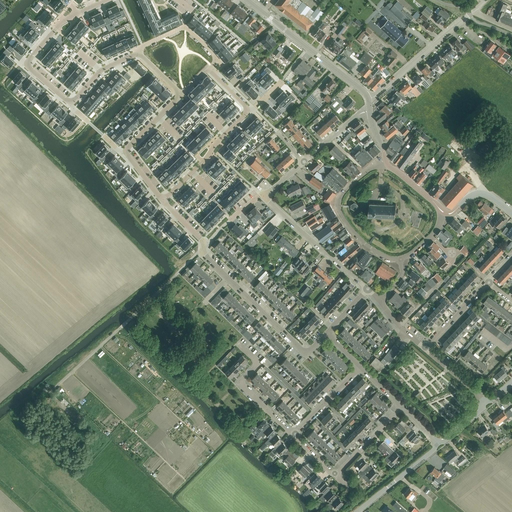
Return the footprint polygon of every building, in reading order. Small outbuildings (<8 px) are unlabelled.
[(59,0),(53,8),(58,12),(59,12),(66,4),(62,1),(63,0),(59,0)] [(138,0),(141,4),(144,11),(146,16),(149,23),(150,25),(150,26),(153,31),(154,33),(155,35),(161,32),(161,33),(162,32),(166,30),(176,25),(182,23),(181,21),(180,18),(178,13),(175,14),(160,21),(150,0),(138,0)] [(229,0),(226,0),(222,6),(226,9),(226,10),(233,2),(229,0)] [(317,20),(323,13),(317,8),(314,12),(310,9),(310,8),(303,2),(302,3),(298,0),(278,0),(274,5),(306,30),(316,18),(317,20)] [(495,16),(497,17),(496,20),(501,22),(511,26),(511,13),(511,14),(511,11),(506,9),(508,6),(501,3),(498,10),(500,10),(499,13),(496,12),(495,16)] [(117,5),(112,7),(117,19),(122,17),(126,16),(123,10),(120,11),(117,5)] [(411,21),(401,11),(394,5),(389,10),(406,26),(411,21)] [(231,13),(236,17),(242,9),(237,6),(231,13)] [(112,7),(106,9),(110,16),(106,18),(109,23),(113,22),(112,21),(117,19),(112,7)] [(428,18),(431,14),(425,8),(422,11),(421,12),(422,13),(423,14),(428,18)] [(242,9),(236,17),(240,21),(246,13),(242,9)] [(401,11),(411,21),(413,19),(403,9),(401,11)] [(434,19),(439,24),(443,20),(444,21),(449,16),(444,11),(444,12),(441,9),(437,15),(434,19)] [(39,18),(36,21),(41,25),(44,23),(47,26),(47,25),(54,17),(49,12),(49,13),(42,21),(41,20),(39,18)] [(100,12),(95,15),(100,27),(105,24),(106,25),(109,23),(106,18),(103,19),(100,12)] [(95,15),(90,17),(93,24),(90,25),(91,28),(94,27),(99,25),(100,27),(95,15)] [(193,16),(186,24),(190,28),(198,18),(194,15),(193,16)] [(242,23),(239,26),(246,32),(249,28),(255,33),(255,34),(257,32),(259,33),(264,27),(259,23),(258,25),(254,21),(256,20),(252,16),(247,22),(245,25),(242,23)] [(384,16),(377,25),(395,41),(402,47),(409,39),(402,33),(384,16)] [(198,18),(190,28),(194,31),(202,21),(203,19),(200,17),(198,18)] [(81,20),(77,24),(87,32),(85,31),(89,27),(81,20)] [(216,20),(213,23),(220,29),(221,27),(222,26),(220,24),(216,20)] [(323,31),(322,30),(326,24),(321,20),(317,26),(320,28),(314,35),(317,38),(317,39),(320,41),(326,34),(323,31)] [(29,25),(26,30),(35,38),(39,34),(40,33),(36,31),(35,30),(34,28),(36,26),(31,21),(29,24),(29,25)] [(202,21),(194,31),(197,34),(206,24),(202,21)] [(432,32),(435,28),(429,23),(427,21),(423,26),(428,30),(429,31),(430,30),(432,32)] [(77,24),(74,28),(83,37),(87,32),(77,24)] [(206,24),(197,34),(201,37),(210,27),(209,27),(208,29),(205,26),(206,24)] [(339,36),(345,28),(341,25),(335,33),(339,36)] [(210,27),(201,37),(205,40),(212,32),(213,30),(210,27)] [(366,27),(356,40),(361,44),(363,41),(362,40),(366,35),(368,36),(372,31),(366,27)] [(74,28),(70,32),(78,39),(82,36),(83,37),(74,28)] [(21,33),(18,36),(23,40),(25,38),(27,39),(30,42),(31,43),(32,43),(35,38),(26,30),(22,34),(21,33)] [(70,32),(66,37),(74,44),(78,39),(70,32)] [(133,33),(129,35),(134,46),(137,44),(138,44),(134,35),(133,33)] [(269,50),(276,43),(270,37),(271,37),(269,34),(261,41),(269,50)] [(125,36),(124,36),(130,47),(134,46),(129,35),(125,37),(125,36)] [(218,35),(208,43),(211,47),(221,39),(218,35)] [(124,36),(121,38),(126,48),(129,47),(130,48),(130,47),(124,36)] [(121,38),(117,40),(122,50),(126,48),(121,38),(120,38),(121,38)] [(221,39),(211,47),(214,51),(222,45),(224,42),(222,44),(220,40),(221,39)] [(340,44),(343,41),(340,39),(338,42),(333,39),(327,47),(331,50),(333,52),(333,51),(337,54),(343,47),(340,44)] [(452,44),(458,51),(461,48),(463,51),(467,48),(470,51),(472,49),(475,47),(467,40),(463,43),(464,44),(462,45),(457,39),(452,44)] [(10,45),(8,48),(13,52),(15,49),(21,54),(22,54),(25,50),(25,49),(26,49),(25,49),(17,42),(16,40),(11,45),(10,45)] [(113,41),(118,52),(122,50),(117,40),(117,42),(114,43),(113,41)] [(486,49),(483,52),(490,58),(493,55),(503,63),(510,55),(499,47),(497,49),(495,48),(497,45),(490,40),(484,48),(486,49)] [(57,41),(54,44),(64,52),(62,51),(65,47),(57,41)] [(113,41),(109,43),(114,54),(118,52),(113,41)] [(109,43),(105,45),(110,55),(114,54),(109,43)] [(54,44),(52,48),(61,55),(64,52),(54,44)] [(105,45),(101,46),(106,57),(110,55),(105,45)] [(222,45),(214,51),(217,55),(225,48),(222,45)] [(445,49),(450,55),(451,53),(454,56),(455,56),(457,54),(450,45),(445,49)] [(227,46),(217,54),(220,58),(231,50),(230,49),(229,51),(226,48),(228,46),(227,46)] [(349,70),(356,62),(349,56),(352,51),(347,47),(340,54),(343,57),(339,62),(349,70)] [(52,48),(49,51),(58,58),(60,55),(61,56),(61,55),(52,48)] [(289,60),(295,52),(290,48),(287,52),(284,50),(281,54),(289,60)] [(3,53),(0,56),(0,59),(1,60),(3,62),(1,63),(5,66),(6,64),(9,67),(10,66),(10,67),(14,63),(13,62),(14,62),(14,61),(8,56),(10,54),(5,49),(3,52),(3,53)] [(278,57),(281,52),(277,49),(273,53),(278,57)] [(449,55),(450,55),(445,49),(440,53),(445,59),(446,58),(449,61),(452,59),(449,55)] [(231,50),(220,58),(224,62),(234,53),(231,50)] [(395,57),(397,54),(392,50),(387,56),(389,57),(384,62),(390,68),(398,60),(395,57)] [(49,51),(46,54),(55,61),(58,58),(49,51)] [(245,52),(242,55),(247,61),(250,58),(245,52)] [(367,65),(372,58),(365,52),(360,59),(367,65)] [(46,54),(43,57),(53,65),(51,63),(53,60),(55,62),(55,61),(46,54)] [(434,59),(438,65),(440,67),(445,63),(443,60),(438,55),(434,59)] [(43,57),(41,61),(50,68),(53,65),(43,57)] [(429,64),(433,69),(432,70),(435,73),(435,72),(437,71),(439,69),(436,66),(438,65),(434,59),(429,64)] [(294,71),(294,72),(294,73),(295,73),(296,73),(296,74),(297,74),(298,74),(298,73),(299,73),(302,76),(305,73),(310,67),(309,67),(308,64),(307,63),(307,64),(302,60),(294,69),(295,69),(294,69),(294,70),(294,71)] [(133,67),(133,68),(141,75),(141,76),(146,70),(143,68),(141,66),(138,63),(137,63),(133,67)] [(234,64),(224,73),(224,74),(227,78),(228,77),(228,78),(234,73),(237,76),(242,72),(239,69),(234,64)] [(78,66),(74,70),(83,77),(86,73),(78,66)] [(366,66),(360,72),(365,77),(371,71),(366,66)] [(425,75),(423,77),(422,76),(422,77),(430,86),(433,83),(429,78),(428,79),(426,76),(428,74),(431,77),(433,75),(435,73),(432,70),(431,71),(426,66),(421,70),(425,75)] [(264,70),(260,74),(261,75),(270,84),(274,80),(269,74),(271,72),(267,67),(264,70)] [(310,67),(305,73),(306,75),(305,77),(304,76),(296,84),(301,89),(304,86),(301,83),(303,80),(310,86),(314,82),(310,79),(316,72),(310,67)] [(363,81),(368,85),(378,73),(380,71),(378,69),(376,71),(372,76),(370,73),(363,81)] [(74,70),(71,74),(79,81),(83,77),(74,70)] [(13,80),(18,84),(16,87),(19,89),(23,84),(20,82),(25,76),(25,75),(21,71),(21,72),(20,71),(13,80)] [(116,72),(111,77),(121,86),(125,80),(116,72)] [(71,74),(67,78),(75,85),(79,81),(71,74)] [(368,85),(374,90),(384,80),(379,75),(378,74),(368,85)] [(416,85),(420,81),(427,88),(430,86),(422,77),(421,78),(417,74),(411,79),(416,85)] [(207,75),(203,79),(212,89),(216,85),(214,83),(207,75)] [(255,78),(253,81),(257,85),(259,83),(265,89),(270,84),(261,75),(257,79),(255,78)] [(111,77),(106,83),(113,89),(116,91),(121,86),(111,77)] [(67,78),(63,82),(72,90),(75,85),(67,78)] [(155,78),(147,86),(151,89),(159,82),(155,78)] [(321,89),(322,90),(321,91),(326,95),(337,83),(331,78),(321,89)] [(203,79),(199,83),(208,92),(212,89),(203,79)] [(103,80),(98,86),(108,94),(112,89),(113,89),(106,83),(103,80)] [(249,85),(244,89),(251,96),(253,99),(254,98),(254,99),(258,95),(257,95),(258,94),(253,88),(255,86),(251,81),(248,84),(249,85)] [(23,85),(19,90),(22,93),(23,92),(27,96),(36,86),(32,82),(31,82),(28,85),(27,86),(26,88),(23,85)] [(159,82),(151,89),(155,93),(163,86),(159,82)] [(404,95),(406,93),(410,90),(417,97),(421,93),(417,89),(417,88),(415,85),(412,87),(408,82),(401,88),(402,89),(400,91),(404,95)] [(199,83),(195,87),(205,96),(209,92),(208,92),(199,83)] [(36,86),(27,96),(28,96),(28,95),(32,99),(31,101),(34,103),(38,98),(36,96),(41,90),(36,86)] [(98,86),(94,92),(103,100),(108,94),(98,86)] [(163,86),(155,93),(159,97),(167,89),(163,86)] [(195,87),(191,91),(201,100),(205,96),(195,87)] [(167,89),(159,97),(163,101),(171,93),(167,89)] [(191,91),(187,95),(191,98),(197,104),(201,100),(191,91)] [(283,91),(279,95),(288,104),(292,100),(292,101),(295,98),(291,94),(288,96),(283,91)] [(300,92),(298,94),(303,99),(308,94),(305,91),(302,94),(300,92)] [(401,98),(402,98),(404,101),(406,98),(403,96),(397,91),(389,100),(394,104),(401,98)] [(94,92),(89,97),(98,105),(99,105),(101,107),(105,102),(103,100),(94,92)] [(304,101),(309,105),(316,112),(321,107),(321,106),(322,104),(315,98),(311,93),(305,99),(306,100),(304,101)] [(39,103),(38,105),(43,109),(42,110),(45,112),(49,107),(47,105),(52,99),(51,98),(52,98),(48,94),(47,95),(47,94),(46,94),(39,103)] [(327,102),(331,98),(327,94),(323,98),(327,102)] [(279,95),(275,99),(280,104),(278,107),(280,109),(282,106),(284,108),(288,104),(279,95)] [(332,103),(330,105),(336,112),(341,107),(343,109),(345,107),(348,110),(355,103),(350,97),(344,103),(338,97),(337,98),(335,96),(330,100),(332,103)] [(84,102),(94,110),(98,105),(89,97),(87,100),(84,102)] [(191,98),(187,102),(194,110),(198,106),(197,104),(191,98)] [(146,100),(141,105),(149,114),(155,109),(146,100)] [(230,100),(226,104),(235,113),(239,109),(230,100)] [(84,102),(79,108),(89,116),(94,110),(84,102)] [(187,102),(183,106),(191,114),(194,110),(187,102)] [(392,112),(393,111),(390,108),(389,109),(384,105),(381,103),(377,107),(380,110),(379,111),(381,112),(374,118),(378,123),(392,112)] [(50,108),(46,113),(49,115),(50,114),(54,118),(63,108),(58,104),(53,110),(50,108)] [(226,104),(222,108),(224,109),(231,117),(235,113),(226,104)] [(141,105),(136,110),(144,119),(149,114),(141,105)] [(264,109),(264,110),(274,120),(278,115),(279,115),(282,112),(277,108),(274,110),(269,105),(268,106),(268,105),(264,109)] [(183,106),(179,110),(187,117),(191,114),(183,106)] [(63,108),(54,118),(56,117),(56,116),(60,120),(58,123),(61,125),(65,121),(62,118),(63,117),(65,116),(67,112),(63,108)] [(224,109),(220,113),(227,121),(231,117),(224,109)] [(136,110),(131,115),(139,124),(144,119),(136,110)] [(179,110),(175,114),(183,121),(184,123),(188,119),(187,117),(179,110)] [(388,121),(394,116),(392,113),(386,118),(388,121)] [(175,114),(171,118),(179,125),(183,121),(175,114)] [(131,115),(125,120),(134,129),(139,124),(131,115)] [(330,119),(335,124),(340,120),(335,115),(330,119)] [(257,117),(254,120),(261,127),(264,124),(257,117)] [(66,122),(62,126),(65,129),(66,128),(71,133),(72,131),(79,123),(79,122),(75,118),(75,119),(74,118),(69,124),(68,124),(66,122)] [(399,129),(403,125),(396,118),(393,121),(395,123),(394,124),(399,129)] [(326,123),(330,128),(335,124),(330,119),(326,123)] [(484,119),(466,143),(467,144),(473,149),(493,126),(484,119)] [(125,120),(120,125),(129,134),(134,129),(125,120)] [(254,120),(251,123),(258,130),(261,127),(254,120)] [(284,125),(288,130),(294,125),(290,120),(284,125)] [(356,122),(351,126),(355,130),(362,125),(359,121),(357,123),(356,122)] [(385,133),(394,126),(393,124),(390,126),(387,121),(380,126),(385,133)] [(251,123),(248,126),(255,133),(258,130),(251,123)] [(321,127),(326,132),(330,128),(326,123),(321,127)] [(120,125),(115,130),(124,139),(129,134),(120,125)] [(294,125),(288,130),(293,135),(299,130),(294,125)] [(356,135),(357,135),(358,136),(361,141),(368,135),(365,131),(366,130),(362,125),(353,132),(356,135)] [(248,126),(244,129),(253,138),(256,134),(255,133),(248,126)] [(394,126),(384,134),(388,139),(398,131),(394,126)] [(206,127),(202,131),(209,139),(213,135),(206,127)] [(321,137),(326,132),(321,127),(316,131),(321,137)] [(405,136),(409,131),(406,127),(401,132),(398,134),(402,138),(404,135),(405,136)] [(200,129),(196,133),(198,135),(205,142),(209,139),(202,131),(200,129)] [(115,130),(110,136),(118,144),(124,139),(115,130)] [(242,130),(239,134),(247,142),(250,139),(242,130)] [(299,130),(293,135),(297,140),(303,135),(299,130)] [(494,130),(475,152),(485,160),(504,138),(494,130)] [(158,131),(154,135),(161,142),(165,139),(158,131)] [(239,134),(236,137),(244,145),(244,144),(246,142),(247,142),(239,134)] [(154,135),(150,139),(157,146),(161,142),(154,135)] [(198,135),(194,138),(201,146),(205,142),(198,135)] [(303,135),(297,140),(301,145),(307,139),(303,135)] [(368,135),(361,141),(364,144),(371,139),(368,135)] [(389,146),(386,151),(392,156),(396,151),(399,147),(400,146),(400,145),(401,145),(403,141),(397,136),(389,145),(389,146)] [(236,137),(233,140),(241,148),(244,145),(236,137)] [(194,138),(190,142),(198,150),(202,146),(201,146),(194,138)] [(266,142),(270,147),(275,142),(271,138),(266,142)] [(150,139),(146,143),(153,150),(157,146),(150,139)] [(307,139),(301,145),(306,150),(311,144),(307,139)] [(408,150),(397,165),(403,170),(422,144),(416,139),(411,146),(408,150)] [(233,140),(229,143),(238,151),(241,148),(233,140)] [(142,146),(149,154),(153,150),(146,143),(146,142),(142,146)] [(190,142),(186,146),(194,154),(198,150),(190,142)] [(275,142),(270,147),(274,152),(275,151),(277,149),(279,147),(275,142)] [(229,143),(226,146),(229,148),(235,154),(238,151),(229,143)] [(104,144),(95,154),(100,159),(99,159),(102,162),(106,158),(104,155),(109,149),(108,149),(109,148),(105,145),(104,144)] [(371,148),(377,154),(380,151),(374,144),(371,148)] [(340,161),(346,156),(335,145),(329,151),(340,161)] [(142,146),(138,150),(145,158),(149,154),(142,146)] [(373,158),(361,146),(352,155),(362,166),(367,161),(368,162),(373,158)] [(396,151),(392,156),(389,159),(393,162),(399,153),(398,152),(401,148),(399,147),(396,151)] [(399,153),(393,162),(397,165),(408,150),(404,147),(399,153)] [(229,148),(226,152),(234,160),(235,160),(233,158),(236,155),(235,154),(229,148)] [(373,158),(377,154),(371,148),(367,151),(373,158)] [(184,149),(180,153),(189,162),(193,158),(184,149)] [(226,152),(223,155),(231,163),(234,160),(226,152)] [(180,153),(176,157),(178,158),(185,166),(189,162),(180,153)] [(285,159),(289,164),(294,160),(289,154),(285,159)] [(107,158),(105,161),(107,163),(105,165),(110,170),(112,168),(111,168),(119,160),(115,156),(114,156),(109,161),(107,158)] [(437,164),(444,170),(451,161),(444,156),(437,164)] [(249,165),(257,173),(258,174),(258,173),(259,174),(260,173),(265,178),(270,173),(260,163),(261,161),(256,157),(249,165)] [(178,158),(174,162),(182,170),(185,166),(178,158)] [(214,163),(222,171),(223,172),(227,168),(226,167),(218,159),(214,163)] [(280,162),(285,168),(289,164),(285,159),(280,162)] [(119,160),(111,168),(112,168),(116,172),(114,174),(116,177),(117,176),(119,174),(121,172),(118,170),(124,164),(119,160)] [(314,173),(321,166),(316,161),(309,167),(314,173)] [(174,162),(170,166),(178,173),(182,170),(174,162)] [(280,172),(285,168),(280,162),(276,167),(280,172)] [(344,169),(353,177),(359,171),(350,162),(344,169)] [(214,163),(211,167),(218,174),(222,171),(214,163)] [(169,164),(165,169),(173,177),(174,177),(178,174),(178,173),(170,166),(169,164)] [(433,174),(436,170),(429,164),(426,168),(433,174)] [(413,179),(418,173),(415,170),(417,167),(415,165),(412,168),(413,169),(408,174),(413,179)] [(211,167),(207,171),(216,180),(220,176),(218,174),(211,167),(210,167),(211,167)] [(165,169),(162,173),(169,180),(173,177),(165,169)] [(337,183),(337,184),(342,188),(347,182),(333,169),(327,174),(337,183)] [(425,170),(415,181),(420,185),(427,176),(427,175),(429,173),(425,170)] [(428,192),(437,199),(445,189),(440,184),(448,173),(444,170),(436,180),(437,181),(428,192)] [(119,174),(117,176),(119,179),(118,181),(122,185),(131,175),(127,171),(122,176),(119,174)] [(160,171),(156,175),(165,184),(169,180),(162,173),(160,171)] [(317,172),(314,176),(322,181),(323,179),(325,177),(317,172)] [(452,209),(465,194),(473,185),(460,174),(457,178),(459,180),(442,200),(452,209)] [(131,175),(122,185),(127,189),(128,187),(131,190),(133,188),(131,185),(136,180),(131,175)] [(322,181),(321,182),(326,186),(328,184),(331,186),(338,192),(342,188),(337,184),(336,183),(327,175),(325,177),(323,179),(322,181)] [(326,186),(321,182),(313,176),(309,181),(320,189),(320,188),(322,185),(325,187),(325,188),(326,186)] [(240,180),(237,183),(245,192),(249,189),(240,180)] [(237,183),(234,186),(236,188),(242,195),(245,192),(237,183)] [(304,195),(308,193),(309,194),(312,192),(306,186),(305,187),(305,186),(301,188),(299,183),(287,190),(290,196),(302,190),(304,195)] [(140,186),(130,196),(135,201),(137,204),(142,199),(139,197),(145,191),(144,190),(145,190),(141,186),(141,187),(140,186)] [(190,187),(187,190),(195,198),(198,195),(190,187)] [(236,188),(232,191),(239,198),(242,195),(236,188)] [(323,201),(328,204),(336,194),(329,189),(323,196),(326,198),(323,201)] [(187,190),(184,193),(192,201),(195,198),(187,190)] [(231,190),(228,192),(228,193),(236,201),(239,198),(232,191),(231,190)] [(184,193),(181,196),(189,204),(188,203),(190,200),(192,201),(184,193)] [(228,193),(225,196),(233,204),(236,201),(228,193)] [(181,196),(178,199),(186,208),(189,204),(181,196)] [(225,196),(223,198),(224,200),(231,207),(233,204),(225,196)] [(140,202),(136,207),(139,210),(141,207),(145,211),(153,204),(148,199),(143,205),(140,202)] [(224,200),(221,203),(227,210),(231,207),(224,200)] [(294,213),(306,207),(303,200),(291,206),(294,213)] [(486,215),(488,212),(491,214),(494,210),(485,203),(484,204),(480,201),(477,205),(481,208),(479,209),(486,215)] [(368,217),(368,218),(369,218),(369,217),(371,217),(371,218),(372,218),(372,217),(375,218),(375,219),(376,219),(376,218),(379,218),(379,219),(380,219),(380,218),(383,218),(383,219),(383,218),(386,218),(386,219),(387,219),(387,218),(390,218),(390,219),(391,219),(391,218),(394,219),(394,220),(394,219),(395,219),(395,217),(396,217),(396,216),(395,216),(395,215),(398,215),(398,209),(396,209),(396,208),(397,208),(397,207),(396,207),(396,205),(396,204),(395,204),(395,205),(392,205),(392,204),(391,204),(391,205),(388,205),(388,204),(388,205),(385,205),(385,204),(384,204),(384,205),(381,204),(381,203),(380,203),(380,204),(379,204),(378,204),(378,203),(377,203),(377,204),(374,204),(374,203),(373,203),(373,204),(370,204),(370,203),(369,202),(369,204),(368,217)] [(153,204),(145,211),(150,215),(147,218),(150,221),(154,216),(152,214),(157,208),(153,204)] [(306,208),(308,212),(310,215),(321,209),(319,206),(315,208),(313,204),(306,208)] [(336,215),(330,204),(325,207),(331,218),(336,215)] [(217,205),(214,208),(221,216),(225,212),(217,205)] [(256,207),(251,211),(259,220),(261,218),(263,220),(268,216),(264,211),(261,213),(256,207)] [(214,208),(210,211),(218,219),(221,216),(214,208)] [(210,211),(207,215),(214,222),(218,219),(210,211)] [(251,211),(246,215),(252,221),(250,223),(254,228),(259,224),(256,222),(259,220),(251,211)] [(163,213),(155,221),(160,226),(158,228),(160,231),(165,226),(162,223),(168,218),(167,217),(168,216),(164,213),(163,213)] [(207,215),(203,218),(211,226),(214,223),(214,222),(207,215)] [(500,228),(507,220),(503,215),(500,218),(497,216),(490,224),(493,226),(495,224),(500,228)] [(202,216),(198,220),(207,229),(211,226),(203,218),(202,216)] [(312,231),(325,222),(322,218),(318,221),(315,217),(306,223),(312,231)] [(338,218),(327,226),(328,226),(330,226),(332,229),(341,222),(338,218)] [(459,233),(464,228),(461,225),(455,219),(450,224),(456,230),(459,233)] [(485,219),(480,225),(483,228),(488,222),(485,219)] [(341,222),(332,229),(336,233),(344,227),(341,222)] [(166,227),(164,229),(166,231),(166,232),(164,233),(168,237),(170,236),(178,228),(173,224),(168,229),(166,227)] [(236,224),(230,230),(238,237),(242,233),(245,236),(248,232),(242,226),(240,228),(236,224)] [(273,224),(265,232),(269,235),(270,233),(273,236),(279,229),(273,224)] [(316,234),(323,243),(336,233),(332,229),(330,226),(328,226),(327,226),(316,234)] [(506,235),(507,234),(511,238),(511,226),(510,230),(506,227),(502,232),(506,235)] [(178,228),(170,236),(174,239),(177,242),(179,240),(176,237),(181,232),(178,228)] [(346,229),(338,234),(343,240),(350,235),(346,229)] [(437,236),(443,240),(442,242),(442,244),(445,246),(453,236),(446,231),(444,233),(441,231),(437,236)] [(252,237),(247,243),(244,245),(245,246),(248,244),(252,248),(258,242),(255,239),(259,235),(257,233),(253,237),(252,237)] [(294,258),(299,251),(294,247),(295,247),(283,236),(277,242),(282,246),(283,245),(288,249),(288,250),(290,252),(289,253),(294,258)] [(345,243),(350,248),(350,249),(355,245),(352,242),(354,241),(350,236),(343,243),(344,244),(345,243)] [(180,240),(175,245),(178,248),(180,246),(185,250),(193,242),(192,242),(193,241),(189,237),(188,238),(188,237),(182,243),(180,240)] [(214,247),(219,251),(225,246),(220,241),(214,247)] [(435,260),(438,257),(441,260),(438,263),(443,269),(448,263),(447,263),(443,259),(444,258),(443,258),(440,255),(441,255),(437,250),(440,248),(436,244),(436,245),(433,242),(429,247),(431,249),(432,250),(430,252),(430,251),(428,252),(435,260)] [(350,250),(340,258),(344,263),(362,248),(358,243),(355,246),(355,245),(350,249),(350,250)] [(225,246),(219,251),(223,256),(229,250),(225,246)] [(460,251),(466,257),(470,252),(464,247),(460,251)] [(499,247),(494,252),(499,257),(504,251),(499,247)] [(229,250),(223,256),(228,260),(233,254),(229,250)] [(356,266),(362,272),(366,267),(367,267),(368,265),(367,264),(372,257),(369,254),(365,251),(358,259),(357,258),(354,261),(358,264),(356,266)] [(494,252),(489,258),(494,262),(499,257),(494,252)] [(233,254),(228,260),(232,264),(238,259),(233,254)] [(293,265),(295,266),(294,267),(295,268),(297,270),(298,272),(306,262),(303,259),(305,256),(302,254),(293,265)] [(427,265),(432,261),(428,256),(427,257),(425,255),(424,256),(423,255),(421,257),(421,258),(427,265)] [(489,258),(484,263),(489,267),(494,262),(489,258)] [(238,259),(232,264),(236,268),(242,263),(238,259)] [(350,266),(352,268),(350,269),(352,271),(356,266),(358,264),(354,261),(350,266)] [(306,262),(298,272),(299,273),(303,275),(304,273),(306,275),(315,265),(313,262),(310,265),(306,262)] [(375,273),(378,275),(380,273),(383,276),(390,280),(393,276),(396,271),(390,267),(383,262),(382,263),(380,262),(378,265),(380,266),(379,267),(375,273)] [(419,272),(421,274),(426,270),(420,263),(419,264),(417,262),(416,262),(415,262),(413,263),(414,264),(413,265),(419,272)] [(191,269),(195,273),(201,267),(196,263),(191,269)] [(242,263),(236,268),(241,273),(246,267),(242,263)] [(484,273),(489,267),(484,263),(479,268),(484,273)] [(324,271),(320,268),(319,266),(314,272),(316,274),(319,276),(319,277),(324,271)] [(201,267),(195,273),(199,277),(205,271),(201,267)] [(246,267),(241,273),(245,277),(251,271),(246,267)] [(278,267),(273,273),(278,277),(283,271),(278,267)] [(374,274),(367,267),(366,267),(362,272),(360,274),(360,275),(368,282),(371,284),(373,280),(371,278),(374,274)] [(181,274),(183,276),(188,280),(190,278),(185,274),(188,271),(186,269),(181,274)] [(508,269),(503,275),(507,279),(511,274),(508,269)] [(205,271),(199,277),(204,281),(209,276),(205,271)] [(251,271),(245,277),(250,281),(255,276),(251,271)] [(319,276),(315,281),(313,283),(315,285),(321,278),(323,280),(328,274),(324,271),(319,277),(319,276)] [(415,282),(420,276),(412,271),(411,272),(411,271),(409,273),(409,274),(409,275),(412,277),(411,278),(415,282)] [(470,277),(476,282),(481,278),(475,272),(470,277)] [(333,279),(328,274),(323,280),(318,286),(321,288),(326,282),(328,284),(333,279)] [(502,284),(507,279),(503,275),(498,280),(502,284)] [(209,276),(204,281),(208,286),(209,285),(211,282),(212,282),(214,280),(209,276)] [(337,281),(335,283),(332,287),(333,289),(340,281),(342,283),(344,280),(340,277),(337,281)] [(466,281),(472,287),(476,282),(470,277),(466,281)] [(404,285),(406,282),(403,279),(398,286),(403,290),(406,286),(404,285)] [(255,286),(259,291),(265,285),(260,281),(255,286)] [(462,285),(468,291),(472,287),(466,281),(462,285)] [(353,288),(354,287),(350,284),(350,285),(347,282),(343,287),(325,307),(325,306),(321,311),(324,313),(323,314),(326,317),(327,316),(353,288)] [(265,285),(259,291),(264,295),(269,289),(265,285)] [(458,290),(464,296),(468,291),(462,285),(458,290)] [(418,291),(424,296),(427,292),(422,287),(418,291)] [(269,289),(264,295),(268,299),(273,294),(269,289)] [(454,294),(459,300),(464,296),(458,290),(454,294)] [(224,298),(223,298),(222,300),(226,304),(228,302),(234,296),(229,292),(227,294),(225,296),(224,298)] [(405,302),(407,299),(403,295),(401,298),(396,293),(389,299),(394,304),(393,305),(394,305),(397,308),(404,301),(405,302)] [(273,294),(268,299),(272,304),(278,298),(273,294)] [(449,299),(455,305),(459,300),(454,294),(449,299)] [(226,304),(225,305),(228,307),(231,305),(232,306),(238,300),(234,296),(228,302),(226,304)] [(486,305),(482,309),(481,310),(479,312),(483,316),(486,319),(488,316),(486,315),(486,314),(484,312),(485,311),(488,307),(493,300),(488,297),(483,303),(486,305)] [(278,298),(272,304),(277,308),(282,302),(278,298)] [(441,303),(447,309),(451,304),(445,299),(441,303)] [(238,300),(232,306),(237,310),(242,305),(238,300)] [(493,300),(488,307),(493,311),(498,304),(493,300)] [(282,302),(277,308),(281,312),(287,306),(282,302)] [(363,305),(369,311),(373,308),(367,302),(363,305)] [(406,316),(414,308),(408,303),(400,311),(406,316)] [(437,308),(443,313),(447,309),(441,303),(437,308)] [(498,304),(493,311),(495,312),(494,314),(496,316),(497,314),(498,314),(503,308),(498,304)] [(242,305),(237,310),(241,315),(247,309),(242,305)] [(360,309),(366,315),(369,311),(363,305),(360,309)] [(287,306),(281,312),(285,316),(291,311),(287,306)] [(432,312),(438,318),(443,313),(437,308),(432,312)] [(503,308),(498,314),(503,318),(508,311),(503,308)] [(247,309),(241,315),(245,319),(251,313),(247,309)] [(356,313),(363,319),(366,315),(360,309),(356,313)] [(291,311),(285,316),(290,321),(295,315),(291,311)] [(469,316),(476,322),(480,317),(474,311),(469,316)] [(511,314),(508,311),(503,318),(507,322),(511,315),(511,314)] [(428,317),(434,322),(438,318),(432,312),(428,317)] [(251,313),(245,319),(250,323),(256,318),(251,313)] [(359,323),(363,319),(356,313),(353,317),(359,323)] [(311,320),(317,325),(321,321),(315,315),(311,320)] [(465,321),(471,327),(476,322),(469,316),(465,321)] [(486,324),(488,322),(481,316),(480,317),(483,320),(483,321),(486,324)] [(370,326),(374,330),(382,321),(378,317),(370,326)] [(424,321),(430,327),(434,322),(428,317),(424,321)] [(307,324),(312,330),(317,325),(311,320),(307,324)] [(259,321),(254,327),(258,331),(264,326),(259,321)] [(382,321),(374,330),(378,334),(386,325),(382,321)] [(426,331),(430,327),(424,321),(420,326),(426,331)] [(461,325),(467,331),(471,327),(465,321),(461,325)] [(302,328),(308,334),(312,330),(307,324),(302,328)] [(386,325),(378,334),(382,337),(386,333),(389,336),(393,331),(390,328),(386,325)] [(456,330),(462,336),(467,331),(461,325),(456,330)] [(239,330),(241,332),(243,334),(247,330),(245,328),(243,330),(239,326),(236,328),(239,330)] [(264,326),(258,331),(262,336),(268,330),(264,326)] [(304,339),(308,334),(302,328),(298,333),(304,339)] [(339,334),(344,338),(349,332),(345,328),(339,334)] [(243,334),(245,336),(249,340),(251,338),(247,334),(249,332),(247,330),(243,334)] [(268,330),(262,336),(267,340),(272,334),(268,330)] [(452,335),(458,341),(462,336),(456,330),(452,335)] [(349,332),(344,338),(348,343),(354,337),(349,332)] [(272,334),(267,340),(271,344),(277,339),(272,334)] [(447,340),(453,345),(458,341),(452,335),(447,340)] [(354,337),(348,343),(352,347),(358,341),(354,337)] [(507,337),(503,342),(508,346),(511,341),(507,337)] [(277,339),(271,344),(276,348),(281,343),(277,339)] [(443,344),(444,346),(442,348),(447,352),(449,350),(453,345),(447,340),(443,344)] [(358,341),(352,347),(357,351),(362,345),(358,341)] [(281,343),(276,348),(280,353),(286,347),(281,343)] [(362,345),(357,351),(361,355),(367,349),(362,345)] [(391,349),(383,358),(388,361),(388,360),(390,362),(399,351),(398,349),(398,348),(394,345),(391,349)] [(321,353),(327,358),(333,352),(328,347),(321,353)] [(367,349),(361,355),(365,360),(371,354),(367,349)] [(464,356),(468,361),(476,352),(475,352),(473,354),(469,350),(464,356)] [(333,352),(327,358),(332,363),(338,357),(333,352)] [(476,352),(468,361),(473,364),(478,358),(476,356),(476,355),(475,354),(476,353),(476,352)] [(238,360),(246,367),(247,365),(245,363),(248,361),(243,355),(238,360)] [(267,358),(271,362),(273,364),(277,359),(275,357),(272,360),(270,358),(270,357),(269,355),(267,358)] [(338,357),(332,363),(337,369),(343,362),(338,357)] [(280,364),(285,369),(291,363),(287,358),(280,364)] [(379,371),(388,361),(383,358),(380,361),(376,358),(371,364),(379,371)] [(478,358),(473,364),(478,368),(483,362),(478,358)] [(234,364),(240,369),(242,367),(244,369),(246,367),(238,360),(234,364)] [(343,362),(337,369),(342,374),(349,367),(343,362)] [(483,362),(478,368),(483,372),(488,366),(483,362)] [(291,363),(285,369),(289,373),(296,367),(291,363)] [(230,368),(237,376),(239,374),(237,372),(240,369),(234,364),(230,368)] [(506,373),(508,371),(504,366),(501,368),(503,370),(495,377),(499,382),(507,375),(506,373)] [(270,369),(273,372),(278,376),(280,374),(275,370),(272,367),(270,369)] [(296,367),(289,373),(294,378),(300,371),(296,367)] [(236,377),(237,376),(230,368),(225,373),(231,378),(234,376),(236,377)] [(298,382),(304,376),(300,372),(292,380),(296,384),(298,382)] [(253,384),(255,386),(262,378),(257,374),(252,379),(255,382),(253,384)] [(323,379),(331,387),(336,382),(330,376),(328,374),(325,377),(323,375),(323,376),(321,377),(323,379)] [(304,376),(298,382),(303,387),(309,380),(304,376)] [(262,378),(255,386),(256,387),(258,385),(261,388),(266,382),(262,378)] [(358,383),(364,388),(369,384),(363,378),(358,383)] [(318,384),(326,391),(331,387),(323,379),(320,382),(318,380),(317,382),(318,384)] [(262,392),(263,394),(271,387),(266,382),(261,388),(263,390),(262,392)] [(354,387),(360,393),(364,388),(358,383),(354,387)] [(312,387),(321,396),(326,391),(318,384),(315,387),(314,385),(312,387)] [(271,387),(263,394),(265,396),(267,394),(269,396),(275,391),(271,387)] [(307,392),(317,401),(321,396),(312,387),(315,390),(312,394),(311,393),(311,392),(309,390),(307,392)] [(350,392),(356,397),(360,393),(354,387),(350,392)] [(280,395),(275,391),(269,396),(272,399),(270,401),(272,403),(274,401),(280,395)] [(300,398),(305,403),(306,401),(312,406),(317,401),(307,392),(309,394),(306,397),(304,395),(300,398)] [(346,396),(351,402),(356,397),(350,392),(346,396)] [(375,394),(369,400),(374,404),(379,398),(377,396),(379,394),(377,392),(375,394)] [(341,400),(347,406),(351,402),(346,396),(341,400)] [(379,398),(374,404),(378,408),(385,401),(387,399),(386,398),(384,399),(382,401),(379,398)] [(343,410),(347,406),(341,400),(337,405),(343,410)] [(278,411),(280,413),(287,405),(283,401),(277,406),(280,409),(278,411)] [(385,401),(378,408),(377,410),(379,412),(380,410),(383,413),(383,412),(384,413),(386,411),(385,410),(388,407),(385,404),(387,402),(385,401)] [(287,405),(280,413),(282,414),(283,413),(286,415),(291,410),(287,405)] [(498,415),(502,420),(504,423),(506,421),(505,421),(509,418),(511,415),(511,407),(510,409),(505,413),(503,411),(498,415)] [(287,420),(288,421),(296,414),(291,410),(286,415),(289,418),(287,420)] [(30,418),(31,420),(31,421),(32,422),(33,423),(34,424),(35,424),(37,425),(38,425),(39,424),(41,424),(42,423),(42,422),(43,420),(43,419),(43,417),(43,415),(42,414),(41,413),(39,412),(38,412),(37,411),(35,412),(34,412),(33,413),(32,414),(31,415),(30,417),(30,418)] [(326,416),(332,422),(337,418),(330,412),(326,416)] [(296,414),(288,421),(290,423),(291,423),(293,425),(294,424),(295,424),(300,418),(296,414)] [(499,426),(498,424),(502,420),(498,415),(493,419),(495,421),(493,423),(496,428),(499,426)] [(328,427),(332,422),(326,416),(321,421),(328,427)] [(258,427),(256,430),(259,434),(268,425),(266,423),(266,422),(261,417),(255,423),(258,427)] [(364,421),(372,428),(373,427),(371,425),(374,422),(369,417),(364,421)] [(360,425),(366,431),(368,428),(370,430),(372,428),(364,421),(360,425)] [(404,430),(407,433),(411,430),(402,421),(399,423),(398,423),(393,428),(400,434),(404,430)] [(268,425),(259,434),(263,437),(266,435),(269,438),(270,438),(274,434),(276,432),(271,427),(270,427),(268,425)] [(356,430),(363,437),(365,435),(363,434),(366,431),(360,425),(356,430)] [(483,437),(489,431),(485,426),(478,431),(483,437)] [(352,434),(357,439),(360,437),(361,439),(363,437),(356,430),(352,434)] [(409,439),(413,443),(413,442),(414,444),(416,444),(418,442),(418,440),(416,439),(419,436),(414,431),(413,432),(411,430),(407,433),(402,439),(405,442),(409,439)] [(307,437),(312,442),(318,435),(314,431),(307,437)] [(269,438),(265,442),(269,446),(272,443),(276,447),(280,442),(282,440),(277,435),(276,436),(274,434),(270,438),(269,438)] [(347,438),(355,446),(356,447),(358,445),(354,442),(357,439),(352,434),(347,438)] [(318,435),(312,442),(316,446),(323,440),(318,435)] [(343,443),(349,448),(351,446),(353,448),(353,447),(355,449),(356,447),(355,446),(347,438),(343,443)] [(323,440),(316,446),(321,450),(327,444),(323,440)] [(381,443),(376,448),(382,454),(386,451),(389,454),(393,450),(384,441),(381,444),(381,443)] [(276,447),(271,451),(273,453),(271,455),(273,457),(275,455),(276,454),(280,458),(282,456),(284,454),(288,450),(288,449),(283,444),(282,445),(280,442),(276,447)] [(327,444),(321,450),(325,455),(332,448),(327,444)] [(332,448),(325,455),(330,459),(336,452),(332,448)] [(295,461),(297,459),(299,456),(295,452),(293,450),(291,452),(288,450),(284,454),(287,457),(284,460),(290,467),(295,461)] [(389,454),(384,459),(392,466),(395,463),(401,457),(396,452),(395,453),(393,450),(389,454)] [(453,461),(455,463),(458,460),(457,458),(459,456),(455,451),(446,458),(450,463),(453,461)] [(336,452),(330,459),(334,463),(341,457),(336,452)] [(463,456),(456,462),(459,466),(466,460),(463,456)] [(358,473),(361,476),(359,474),(357,476),(359,479),(370,467),(368,465),(369,465),(364,460),(357,466),(361,469),(358,473)] [(308,474),(311,477),(315,473),(306,464),(303,467),(303,466),(298,471),(304,478),(308,474)] [(444,468),(453,476),(455,477),(458,473),(456,472),(447,464),(444,468)] [(370,467),(359,479),(355,483),(357,485),(363,478),(369,484),(379,474),(373,469),(373,470),(370,467)] [(434,467),(430,472),(436,477),(434,479),(439,483),(441,481),(445,476),(442,474),(440,472),(434,467)] [(312,483),(310,485),(314,489),(322,480),(320,478),(320,477),(315,472),(315,473),(311,477),(309,479),(312,483)] [(322,480),(314,489),(317,493),(320,490),(324,493),(324,494),(328,489),(330,487),(325,482),(325,483),(322,480)] [(410,487),(404,494),(409,498),(412,501),(415,496),(418,493),(414,491),(410,487)] [(324,493),(320,498),(323,502),(326,499),(330,502),(336,496),(331,491),(331,492),(328,489),(324,494),(324,493)] [(338,499),(336,496),(330,502),(327,505),(331,509),(334,506),(338,510),(344,503),(339,498),(338,499)] [(396,502),(393,505),(400,511),(405,511),(407,511),(396,502)]
